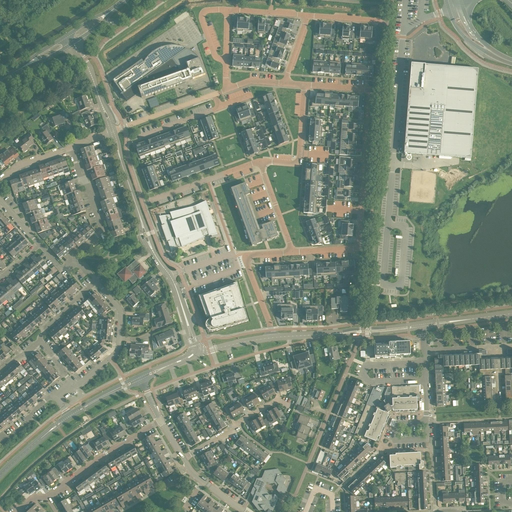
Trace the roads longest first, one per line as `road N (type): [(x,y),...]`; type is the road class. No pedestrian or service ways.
road 1 (residential): [(293,252),(358,247),(368,121),(370,89),(304,84)]
road 2 (tertiary): [(194,350),(112,131)]
road 3 (residential): [(225,90),(227,9),(307,15)]
road 4 (tertiary): [(271,337),(421,325)]
road 5 (residential): [(49,497),(161,421)]
road 6 (residential): [(68,261),(102,230),(70,148)]
road 7 (residential): [(271,337),(246,259),(293,252)]
road 8 (residential): [(184,458),(276,399),(291,407)]
